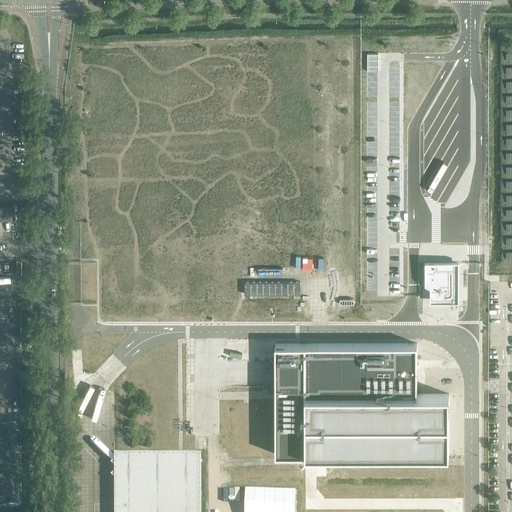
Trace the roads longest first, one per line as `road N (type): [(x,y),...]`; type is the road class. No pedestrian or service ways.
road 1 (unclassified): [(52,511),(49,192)]
road 2 (unclassified): [(49,192),(49,0)]
road 3 (unclassified): [(11,195),(0,30)]
